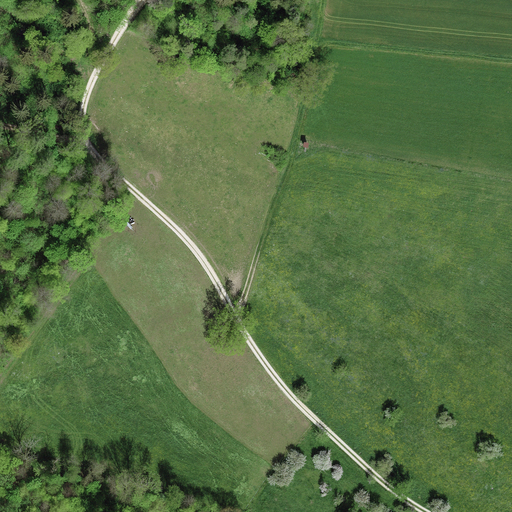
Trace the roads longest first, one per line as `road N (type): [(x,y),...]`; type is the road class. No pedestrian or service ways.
road 1 (track): [(422,511),(301,406),(196,249),(87,138),(80,112),(89,86),(141,0)]
road 2 (track): [(238,320),(294,155),(320,0)]
